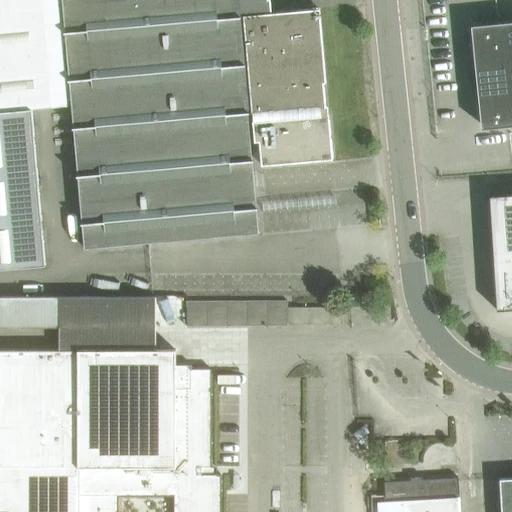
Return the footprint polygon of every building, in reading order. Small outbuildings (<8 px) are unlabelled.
[(0,0),(0,268),(45,264),(31,107),(72,104),(84,248),(258,232),(248,113),(253,113),(253,120),(252,120),(254,141),(259,141),(261,165),(333,159),(328,113),(325,114),(324,106),(325,106),(321,52),(318,53),(315,19),(308,20),(307,9),(269,13),(267,0),(0,0)] [(486,127),(511,123),(511,20),(475,24),(486,127)] [(511,194),(490,195),(490,199),(494,199),(500,306),(496,306),(497,310),(511,309),(511,194)] [(175,350),(155,350),(155,296),(0,296),(0,326),(59,326),(59,350),(0,350),(0,511),(220,511),(221,475),(211,475),(211,369),(191,369),(191,378),(184,378),(184,388),(175,388),(175,350)] [(285,322),(285,298),(187,301),(187,325),(285,322)] [(458,511),(458,497),(457,477),(430,479),(423,467),(407,476),(408,480),(385,482),(386,502),(397,501),(397,511),(458,511)] [(511,511),(511,477),(499,478),(501,511),(511,511)]
